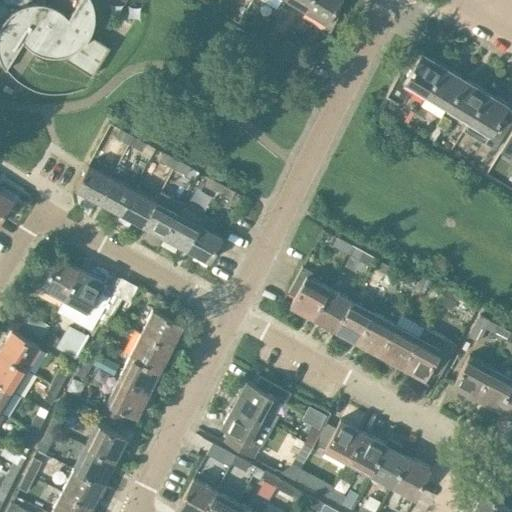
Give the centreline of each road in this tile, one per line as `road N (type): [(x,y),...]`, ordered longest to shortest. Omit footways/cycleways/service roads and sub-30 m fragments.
road 1 (residential): [(236,304),(384,0)]
road 2 (residential): [(469,441),(236,304)]
road 3 (residential): [(122,511),(236,304)]
road 4 (residential): [(236,304),(40,197)]
